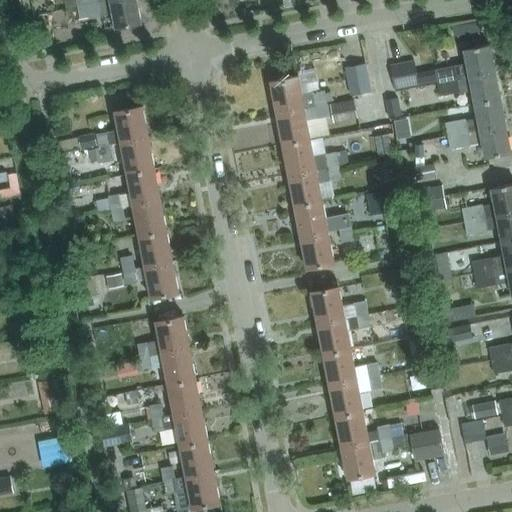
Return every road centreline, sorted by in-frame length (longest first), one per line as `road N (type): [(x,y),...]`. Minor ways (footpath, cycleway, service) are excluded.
road 1 (residential): [(279,511),(190,56)]
road 2 (residential): [(190,56),(489,0)]
road 3 (residential): [(17,85),(190,56)]
